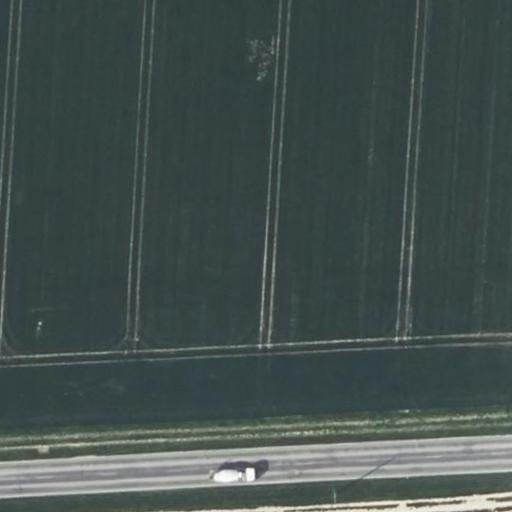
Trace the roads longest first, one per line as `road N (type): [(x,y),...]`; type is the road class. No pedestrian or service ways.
road 1 (secondary): [(0,472),(511,445)]
road 2 (track): [(367,511),(511,501)]
